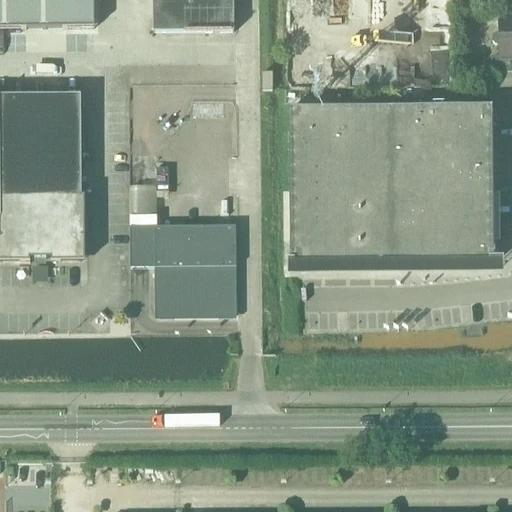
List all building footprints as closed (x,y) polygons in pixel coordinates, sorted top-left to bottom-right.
[(0,0),(0,29),(93,29),(93,0),(0,0)] [(232,0),(151,0),(152,32),(233,31),(232,0)] [(511,19),(498,19),(498,33),(495,33),(493,35),(491,37),(491,41),(493,44),(495,45),(498,45),(498,58),(490,58),(491,73),(511,72),(511,19)] [(262,91),(271,91),(271,73),(261,73),(262,91)] [(80,98),(10,98),(0,98),(0,260),(19,260),(19,264),(29,264),(29,260),(54,260),(80,260),(80,213),(84,213),(84,198),(80,198),(80,98)] [(447,109),(287,110),(288,266),(492,264),(491,109),(447,109)] [(154,228),(130,228),(130,269),(155,269),(155,317),(236,316),(235,227),(155,228),(154,228)]
